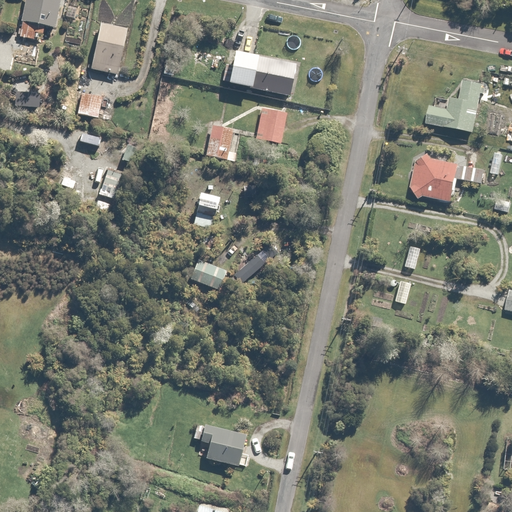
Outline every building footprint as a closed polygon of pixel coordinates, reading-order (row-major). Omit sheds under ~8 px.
[(63,0),(27,0),(20,37),(38,41),(40,32),(56,36),(63,0)] [(129,31),(101,25),(92,72),(120,78),(129,31)] [(236,51),(235,57),(229,87),(294,100),(301,64),(236,51)] [(435,107),(431,107),(428,127),(476,135),(484,86),(465,82),(462,101),(450,99),(449,110),(440,108),(442,101),(437,100),(435,107)] [(104,100),(82,95),(78,116),(99,120),(104,100)] [(288,115),(262,109),(255,140),(281,146),(288,115)] [(238,133),(213,128),(207,157),(232,162),(238,133)] [(461,182),(485,185),(487,170),(444,164),(445,156),(430,154),(419,164),(413,189),(423,203),(425,199),(458,204),(461,182)] [(99,194),(119,202),(129,178),(109,170),(99,194)] [(225,199),(203,192),(192,225),(215,232),(225,199)] [(414,261),(412,269),(445,275),(443,281),(460,284),(464,267),(446,264),(445,267),(414,261)] [(221,271),(199,262),(191,280),(213,290),(221,271)] [(414,285),(401,281),(394,302),(407,306),(414,285)] [(248,439),(198,425),(193,441),(211,446),(206,461),(246,472),(250,454),(245,452),(248,439)] [(511,457),(505,456),(503,471),(511,472),(511,437),(507,437),(505,451),(511,452),(511,457)]
